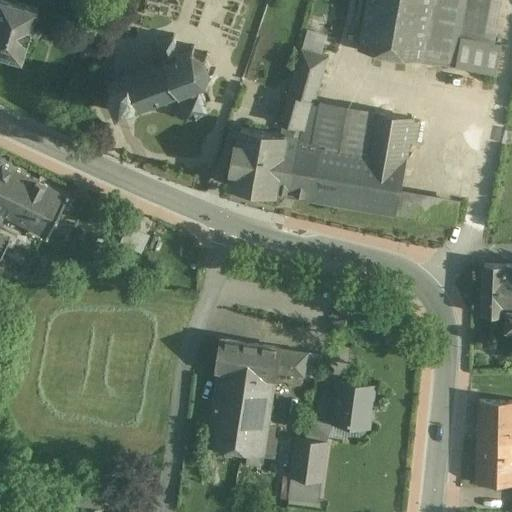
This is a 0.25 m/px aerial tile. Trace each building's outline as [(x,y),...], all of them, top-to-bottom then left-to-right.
[(39,6),(17,0),(0,0),(0,1),(0,50),(24,57),(39,6)] [(450,0),(368,0),(360,47),(439,62),(450,0)] [(450,0),(439,62),(500,73),(505,45),(483,40),(490,0),(450,0)] [(191,49),(181,53),(175,37),(176,34),(174,33),(173,36),(159,40),(156,39),(155,40),(158,42),(165,60),(155,63),(153,59),(151,60),(152,64),(142,68),(140,64),(138,64),(140,69),(129,73),(127,68),(125,69),(126,74),(111,80),(113,87),(111,87),(119,106),(121,106),(124,112),(140,107),(142,111),(144,110),(142,106),(153,102),(155,107),(157,106),(155,101),(166,97),(167,102),(169,101),(168,96),(177,93),(180,100),(177,101),(175,107),(177,113),(183,116),(186,115),(187,117),(185,119),(187,120),(188,117),(192,116),(193,116),(203,112),(207,110),(210,111),(211,109),(208,108),(199,85),(204,83),(208,86),(210,84),(206,81),(211,70),(216,70),(216,68),(211,68),(206,57),(210,54),(208,52),(204,55),(194,50),(195,45),(192,45),(191,49)] [(329,54),(302,47),(281,121),(284,122),(304,126),(306,127),(314,101),(314,100),(315,101),(329,54)] [(375,112),(314,101),(306,127),(304,126),(301,137),(368,149),(375,112)] [(414,116),(375,109),(375,112),(368,149),(406,155),(414,116)] [(282,133),(242,126),(239,141),(237,141),(232,168),(234,169),(231,184),(275,191),(276,190),(286,135),(301,137),(304,126),(284,122),(282,133)] [(301,137),(286,135),(276,190),(396,211),(400,190),(406,155),(368,149),(301,137)] [(67,193),(0,159),(0,209),(6,212),(48,233),(67,193)] [(459,201),(400,190),(396,211),(456,222),(459,201)] [(0,255),(9,238),(0,233),(0,255)] [(511,264),(505,264),(505,265),(484,264),(482,314),(503,315),(503,310),(508,311),(507,329),(511,328),(511,264)] [(309,351),(222,338),(217,368),(221,369),(276,377),(278,377),(279,371),(305,374),(309,351)] [(276,377),(221,369),(210,444),(250,450),(264,452),(276,377)] [(373,386),(340,382),(334,420),(334,421),(368,425),(373,386)] [(511,400),(477,400),(476,441),(511,441),(511,400)] [(334,420),(313,418),(306,437),(328,440),(334,421),(334,420)] [(306,437),(297,436),(291,476),(322,480),(328,440),(306,437)] [(511,441),(476,441),(475,483),(511,484),(511,441)] [(264,452),(250,450),(249,460),(262,462),(264,452)] [(322,480),(291,476),(289,496),(319,500),(322,480)] [(108,482),(81,478),(77,504),(104,508),(108,482)]
